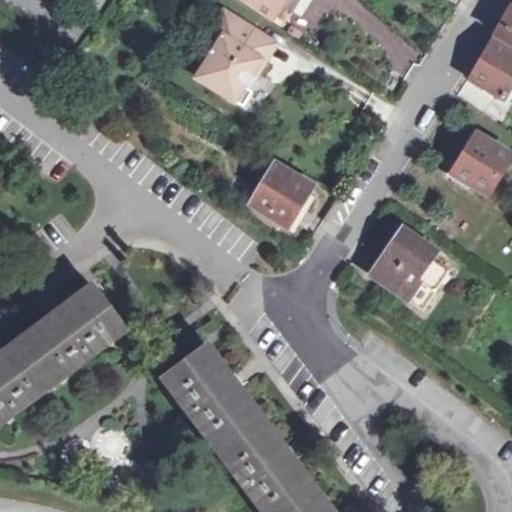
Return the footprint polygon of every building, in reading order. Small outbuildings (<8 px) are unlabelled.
[(241,0),(273,21),(281,8),(289,14),(298,0),(241,0)] [(511,11),(498,35),(511,43),(511,11)] [(228,16),(204,51),(215,59),(210,67),(199,83),(231,103),(241,88),(248,92),(252,94),(269,69),(259,61),(270,43),(228,16)] [(259,61),(269,69),(281,51),(270,43),(259,61)] [(511,55),(492,43),(470,81),(502,101),(511,85),(511,55)] [(215,59),(204,51),(199,59),(210,67),(215,59)] [(241,88),(231,103),(237,108),(248,92),(241,88)] [(480,135),(472,148),(456,174),(489,195),(511,160),(511,154),(501,148),(480,135)] [(315,187),(279,164),(253,203),(288,228),(315,187)] [(395,205),(414,219),(422,208),(402,194),(395,205)] [(436,256),(404,232),(372,277),(421,313),(449,275),(431,262),(436,256)] [(0,427),(126,333),(93,290),(0,359),(0,427)] [(329,511),(208,349),(163,382),(260,511),(329,511)]
